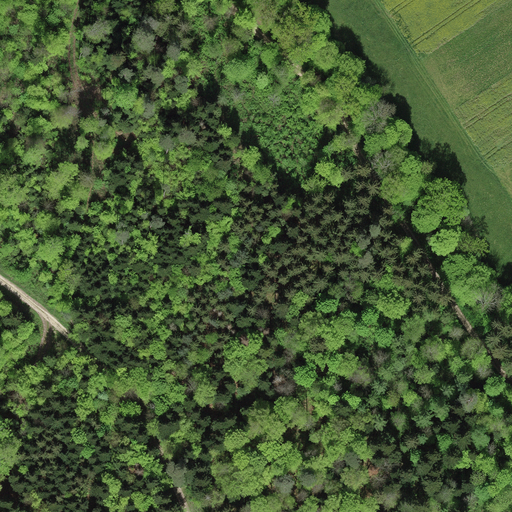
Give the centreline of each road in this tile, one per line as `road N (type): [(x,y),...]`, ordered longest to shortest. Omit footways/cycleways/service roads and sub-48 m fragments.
road 1 (track): [(511,384),(469,331),(321,93),(222,0)]
road 2 (track): [(0,279),(125,398),(189,511)]
